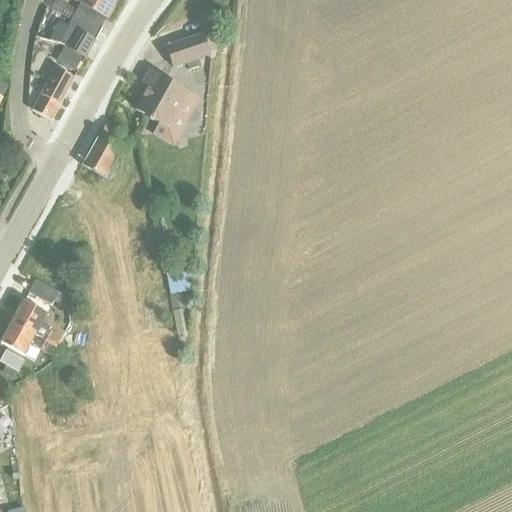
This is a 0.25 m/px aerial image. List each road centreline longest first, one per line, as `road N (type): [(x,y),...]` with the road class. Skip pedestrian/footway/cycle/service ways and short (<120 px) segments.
road 1 (tertiary): [(58,160),(153,0)]
road 2 (residential): [(58,160),(22,135),(34,0)]
